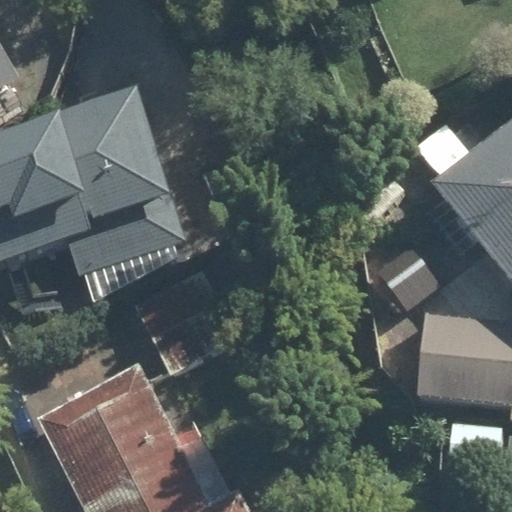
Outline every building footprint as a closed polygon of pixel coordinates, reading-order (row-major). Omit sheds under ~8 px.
[(0,111),(31,93),(0,40),(0,111)] [(180,211),(148,98),(0,139),(0,272),(65,254),(72,278),(145,257),(136,224),(180,211)] [(511,135),(439,193),(511,285),(511,135)] [(249,344),(208,275),(137,317),(178,386),(249,344)] [(250,511),(242,496),(217,510),(142,375),(43,431),(87,511),(250,511)] [(506,431),(449,429),(448,492),(504,493),(506,431)]
